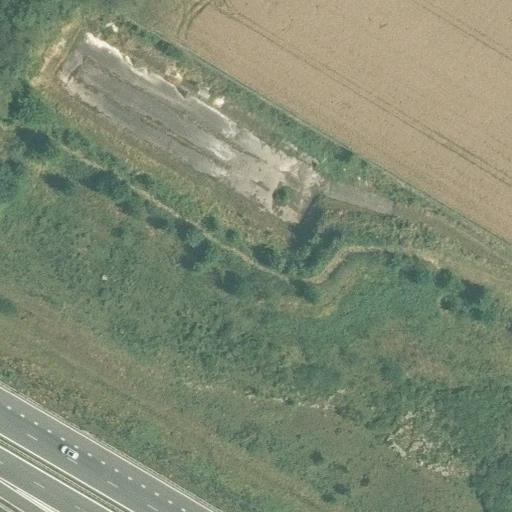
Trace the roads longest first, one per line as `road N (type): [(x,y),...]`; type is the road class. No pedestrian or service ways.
road 1 (track): [(511,283),(77,36)]
road 2 (trunk): [(153,511),(0,421)]
